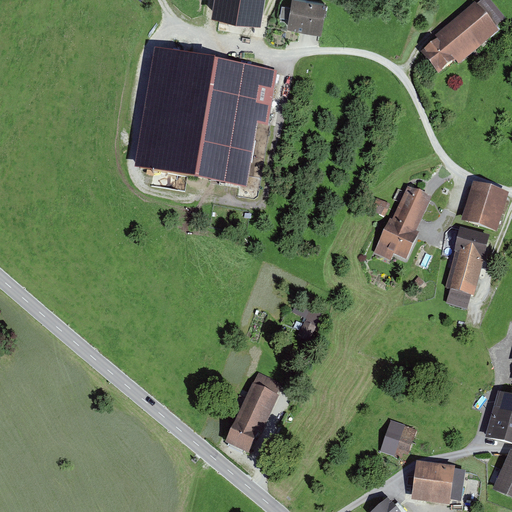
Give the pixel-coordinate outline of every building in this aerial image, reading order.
[(265,0),(216,0),(214,17),(262,24),(265,0)] [(330,6),(296,0),(293,0),(289,27),(325,34),(330,6)] [(509,21),(491,0),(487,0),(482,4),(480,0),(436,36),(442,44),(429,55),(444,72),(460,59),(465,65),(504,33),(500,28),(509,21)] [(280,27),(287,28),(291,6),(284,5),(280,27)] [(275,71),(157,50),(136,166),(242,185),(254,123),(265,125),(275,71)] [(508,196),(472,184),(460,220),(496,232),(508,196)] [(435,201),(412,190),(398,222),(390,219),(374,254),(393,263),(397,254),(412,261),(425,233),(422,231),(435,201)] [(394,206),(379,199),(376,205),(383,209),(380,215),(388,219),(394,206)] [(491,237),(461,229),(443,287),(453,290),(449,306),(464,310),(469,295),(473,296),(491,237)] [(425,283),(419,278),(412,285),(418,291),(425,283)] [(302,325),(301,339),(313,340),(314,326),(302,325)] [(254,452),(285,384),(262,374),(230,442),(254,452)] [(511,393),(500,390),(488,437),(511,443),(511,393)] [(422,432),(395,423),(385,454),(407,461),(409,453),(414,455),(422,432)] [(492,492),(511,501),(511,452),(492,492)] [(470,471),(423,464),(417,502),(455,508),(456,500),(465,501),(470,471)] [(404,511),(393,500),(378,511),(404,511)]
